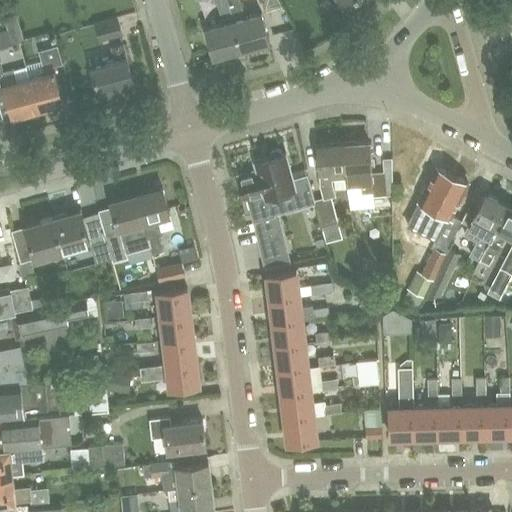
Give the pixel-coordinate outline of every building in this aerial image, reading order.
[(242,50),(232,15),(227,0),(215,0),(223,24),(206,29),(214,58),(242,50)] [(270,42),(262,13),(245,18),(240,0),(227,0),(232,15),(242,50),(270,42)] [(278,8),(275,0),(262,0),(265,12),(278,8)] [(0,30),(0,46),(24,39),(16,12),(4,15),(7,29),(0,30)] [(99,34),(120,28),(117,17),(96,22),(99,34)] [(91,65),(98,92),(134,82),(123,43),(112,46),(115,58),(91,65)] [(63,102),(55,71),(54,71),(53,66),(63,63),(58,45),(39,50),(45,73),(30,77),(38,108),(63,102)] [(13,115),(38,108),(30,77),(14,82),(12,73),(5,75),(0,59),(0,93),(7,91),(13,115)] [(373,192),(371,173),(369,140),(343,142),(346,178),(346,186),(360,185),(361,193),(372,192),(373,192)] [(343,175),(343,178),(346,178),(343,142),(317,144),(320,181),(323,194),(312,196),(311,196),(312,198),(318,222),(334,218),(328,194),(333,192),(329,179),(330,176),(343,175)] [(267,193),(296,184),(286,152),(284,153),(281,149),(277,148),(273,149),(271,152),(271,157),(255,161),(258,169),(239,175),(246,198),(249,197),(256,219),(273,215),(267,193)] [(420,199),(430,204),(427,212),(418,208),(410,225),(440,240),(451,216),(452,216),(468,182),(436,166),(420,199)] [(373,192),(372,192),(373,196),(386,195),(384,172),(371,173),(373,192)] [(170,214),(162,186),(136,194),(149,240),(152,253),(163,250),(159,234),(162,233),(157,217),(170,214)] [(469,253),(482,259),(508,205),(485,193),(469,225),(481,230),(469,253)] [(149,240),(136,194),(111,201),(118,228),(105,232),(106,237),(111,253),(113,261),(128,256),(125,246),(149,240)] [(506,234),(511,236),(511,206),(508,205),(482,259),(488,262),(494,252),(496,253),(506,234)] [(90,243),(80,208),(53,215),(63,250),(90,243)] [(273,215),(256,219),(254,220),(266,266),(290,263),(277,213),(273,215)] [(63,250),(53,215),(25,223),(35,258),(63,250)] [(99,256),(111,253),(106,237),(94,241),(99,256)] [(451,274),(462,247),(451,242),(446,252),(439,269),(451,274)] [(511,246),(500,268),(511,273),(511,246)] [(439,269),(446,252),(434,247),(422,274),(416,271),(408,288),(425,297),(439,269)] [(35,274),(30,260),(18,263),(22,277),(35,274)] [(181,273),(178,261),(156,267),(159,279),(181,273)] [(132,268),(119,271),(121,284),(135,282),(132,268)] [(296,270),(267,274),(270,299),(299,295),(296,270)] [(379,279),(379,293),(392,299),(392,279),(379,279)] [(327,293),(325,283),(310,284),(311,295),(327,293)] [(190,311),(187,286),(158,290),(161,314),(190,311)] [(20,288),(0,291),(0,312),(32,306),(28,287),(20,288)] [(130,301),(143,299),(142,289),(129,291),(130,301)] [(312,305),(300,306),(299,295),(270,299),(273,323),(302,319),(329,316),(328,306),(313,308),(312,305)] [(88,313),(85,297),(11,314),(17,338),(69,326),(68,319),(77,318),(76,315),(88,313)] [(412,319),(393,310),(383,315),(384,333),(412,333),(412,319)] [(193,335),(190,311),(161,314),(164,338),(193,335)] [(502,337),(501,315),(485,315),(486,337),(502,337)] [(146,326),(145,316),(132,318),(134,328),(146,326)] [(305,343),(302,319),(273,323),(276,347),(305,343)] [(435,320),(420,320),(420,331),(435,331),(435,320)] [(451,326),(439,326),(440,343),(451,342),(451,326)] [(332,340),(331,331),(315,333),(316,342),(332,340)] [(196,359),(193,335),(164,338),(167,362),(196,359)] [(148,340),(135,342),(136,352),(149,350),(148,340)] [(308,367),(305,343),(276,347),(279,371),(308,367)] [(0,370),(24,365),(20,346),(0,349),(0,370)] [(98,353),(84,353),(84,369),(99,369),(98,353)] [(335,365),(334,355),(319,357),(320,367),(335,365)] [(199,383),(196,359),(167,362),(167,363),(140,366),(142,380),(169,377),(170,387),(199,383)] [(415,435),(414,407),(412,359),(407,359),(401,364),(402,407),(389,408),(390,436),(415,435)] [(376,360),(357,362),(360,385),(379,383),(376,360)] [(311,391),(308,367),(279,371),(282,395),(311,391)] [(113,372),(110,388),(131,392),(133,376),(113,372)] [(511,432),(511,404),(510,376),(500,377),(500,391),(497,392),(498,405),(487,405),(487,433),(511,432)] [(463,392),(462,378),(452,378),(452,393),(463,392)] [(486,391),(486,378),(476,378),(476,391),(486,391)] [(338,387),(337,379),(322,380),(323,389),(338,387)] [(438,379),(428,379),(427,393),(438,393),(438,379)] [(60,407),(60,409),(60,410),(74,408),(75,414),(108,411),(105,380),(72,382),(46,383),(0,386),(0,417),(23,416),(23,411),(60,407)] [(311,391),(282,395),(285,419),(314,415),(326,414),(341,412),(340,403),(325,405),(325,401),(312,402),(311,391)] [(487,433),(487,405),(462,406),(463,434),(487,433)] [(439,434),(438,406),(414,407),(415,435),(439,434)] [(439,434),(463,434),(462,406),(438,406),(439,434)] [(72,444),(69,415),(39,417),(24,418),(23,416),(0,417),(0,449),(15,448),(15,450),(42,447),(72,444)] [(317,440),(314,415),(285,419),(288,443),(317,440)] [(166,436),(167,451),(206,446),(203,419),(171,423),(170,416),(150,418),(152,438),(166,436)] [(382,437),(381,427),(366,427),(366,438),(382,437)] [(73,470),(91,468),(125,465),(123,443),(89,447),(89,448),(71,450),(73,470)] [(0,476),(11,475),(10,462),(43,459),(42,447),(15,450),(15,448),(0,449),(0,476)] [(170,475),(168,460),(151,462),(153,477),(170,475)] [(211,484),(208,462),(176,466),(179,488),(211,484)] [(31,499),(30,487),(13,489),(11,475),(0,476),(0,502),(14,501),(14,500),(31,499)] [(213,506),(211,484),(179,488),(182,510),(213,506)] [(52,502),(52,489),(33,489),(33,502),(52,502)] [(139,511),(138,494),(121,495),(122,511),(139,511)]
